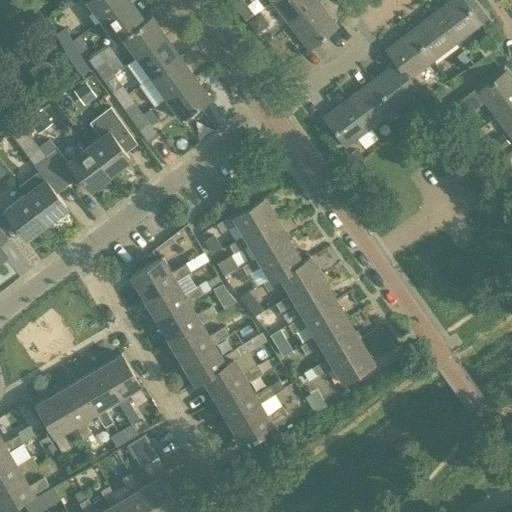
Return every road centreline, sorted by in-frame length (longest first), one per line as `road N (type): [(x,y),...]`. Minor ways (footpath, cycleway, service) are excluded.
road 1 (residential): [(431,342),(263,110)]
road 2 (residential): [(211,482),(80,255)]
road 3 (residential): [(80,255),(263,110)]
road 4 (residential): [(263,110),(407,0)]
road 5 (residential): [(263,110),(185,0)]
